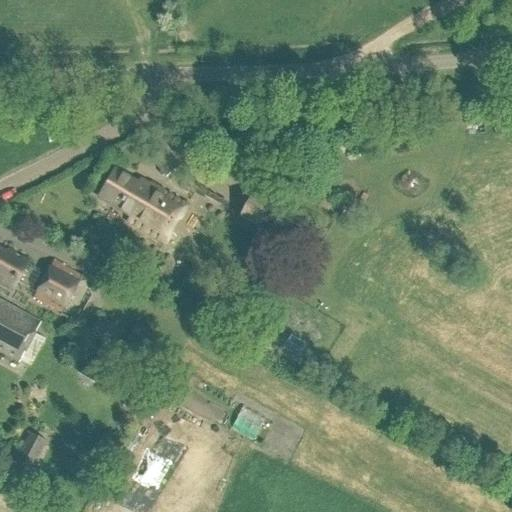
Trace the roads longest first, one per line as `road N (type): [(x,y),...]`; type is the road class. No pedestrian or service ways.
road 1 (unclassified): [(511,55),(165,75)]
road 2 (residential): [(0,191),(127,123),(165,75)]
road 3 (unclassified): [(165,75),(0,78)]
road 4 (track): [(326,69),(458,0)]
